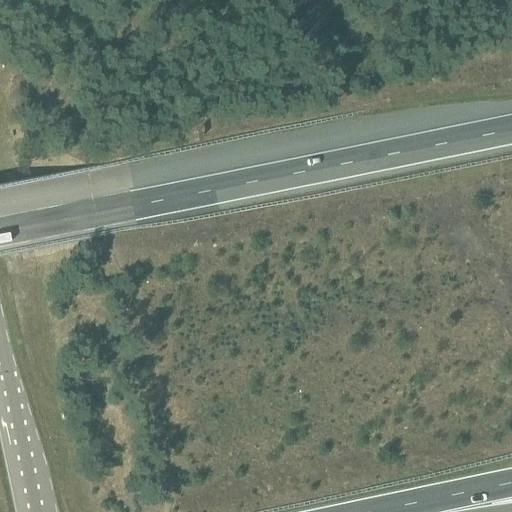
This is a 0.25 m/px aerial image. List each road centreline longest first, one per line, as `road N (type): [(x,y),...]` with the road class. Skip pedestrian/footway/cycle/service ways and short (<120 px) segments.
road 1 (motorway): [(511,129),(0,232)]
road 2 (primary): [(36,511),(0,335)]
